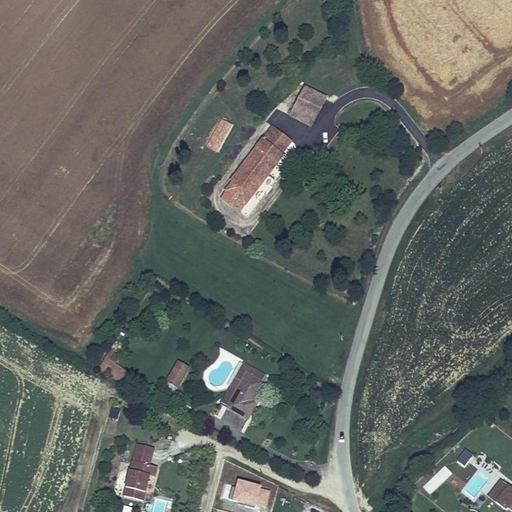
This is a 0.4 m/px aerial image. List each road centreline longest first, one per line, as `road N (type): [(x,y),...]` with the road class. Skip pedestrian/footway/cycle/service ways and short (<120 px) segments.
road 1 (tertiary): [(358,511),(340,435),(393,240),(437,176),(511,116)]
road 2 (unknown): [(352,484),(325,495),(221,454),(203,511)]
road 3 (track): [(0,316),(70,358),(153,279)]
road 4 (unknown): [(437,176),(413,125),(376,95),(346,97),(311,134)]
